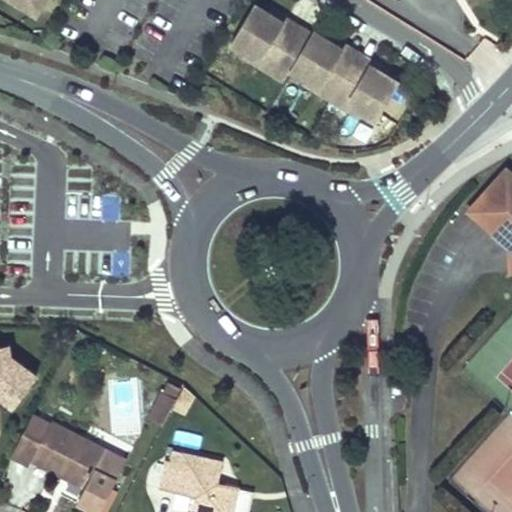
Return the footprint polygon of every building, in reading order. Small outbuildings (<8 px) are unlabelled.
[(17,0),(37,12),(44,0),(17,0)] [(267,16),(253,8),(230,47),(246,56),(253,61),(265,56),(278,63),(292,40),(279,32),(283,26),(267,16)] [(270,12),(267,16),(283,26),(279,32),(292,40),(278,63),(265,56),(253,61),(246,56),(243,60),(282,83),(289,71),(310,36),(270,12)] [(326,41),(312,33),(310,36),(289,71),(305,81),(312,86),(324,80),(336,88),(351,64),(338,57),(342,50),(326,41)] [(351,64),(357,54),(329,37),(326,41),(342,50),(338,57),(351,64)] [(385,71),(357,54),(351,64),(363,72),(367,66),(383,75),(385,71)] [(374,122),(397,83),(383,75),(367,66),(363,72),(351,64),(336,88),(350,96),(350,108),(358,113),(374,122)] [(302,85),(329,101),(336,88),(324,80),(312,86),(305,81),(302,85)] [(336,88),(329,101),(355,117),(358,113),(350,108),(350,96),(336,88)] [(511,174),(506,169),(469,211),(483,224),(511,190),(511,174)] [(511,190),(483,224),(510,248),(511,249),(511,190)] [(0,384),(1,386),(17,398),(41,366),(24,352),(19,358),(6,348),(5,338),(0,334),(0,384)] [(7,339),(5,338),(6,348),(16,346),(15,346),(15,338),(7,339)] [(16,346),(6,348),(19,358),(24,352),(16,346)] [(199,387),(189,378),(181,393),(191,398),(192,399),(199,387)] [(182,389),(169,382),(159,400),(172,407),(182,389)] [(191,398),(181,393),(178,399),(188,404),(191,398)] [(172,407),(159,400),(154,409),(168,416),(172,407)] [(54,415),(36,407),(18,442),(90,479),(83,494),(104,504),(121,471),(100,460),(109,440),(55,413),(54,415)] [(131,451),(109,440),(100,460),(121,471),(131,451)] [(35,452),(18,442),(15,448),(33,457),(35,452)] [(171,451),(166,481),(200,487),(203,492),(199,496),(208,510),(216,511),(235,511),(243,476),(232,473),(227,476),(224,471),(228,452),(178,442),(176,452),(171,451)]
